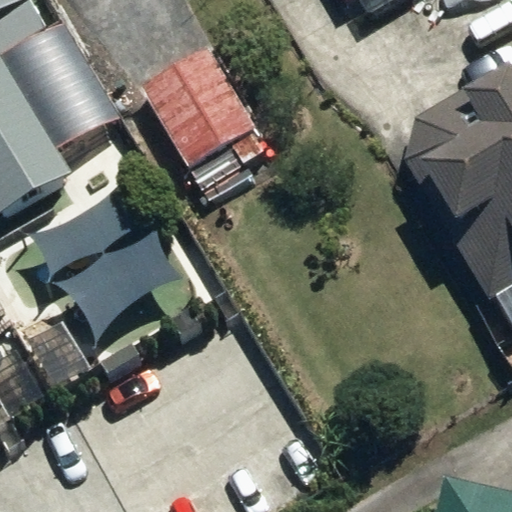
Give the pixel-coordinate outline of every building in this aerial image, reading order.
[(49,9),(43,0),(0,0),(0,210),(13,231),(84,188),(69,163),(129,127),(71,33),(57,42),(40,14),(49,9)] [(353,0),(360,11),(376,0),(353,0)] [(216,57),(149,98),(200,178),(267,137),(216,57)] [(415,172),(503,314),(508,311),(511,316),(511,92),(484,110),(476,99),(426,128),(415,172)] [(511,511),(511,502),(454,488),(448,511),(511,511)]
